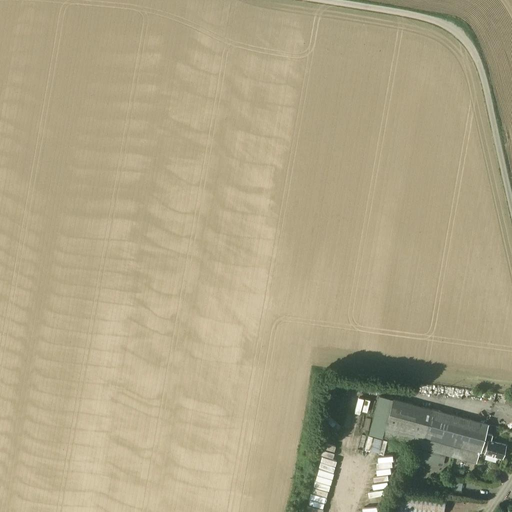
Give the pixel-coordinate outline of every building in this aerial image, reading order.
[(384,439),(414,447),(425,407),(409,402),(392,398),(391,399),(379,396),(369,434),(384,438),(384,439)] [(418,457),(417,460),(442,466),(443,464),(445,455),(453,457),(463,418),(436,410),(425,407),(414,447),(411,456),(415,457),(418,457)] [(453,457),(464,460),(474,463),(478,452),(479,452),(500,457),(504,444),(489,440),(491,434),(484,433),(487,424),(463,418),(453,457)] [(386,475),(372,476),(372,487),(387,487),(386,475)] [(460,495),(462,484),(454,482),(451,494),(460,495)] [(443,511),(445,497),(398,491),(395,511),(443,511)]
